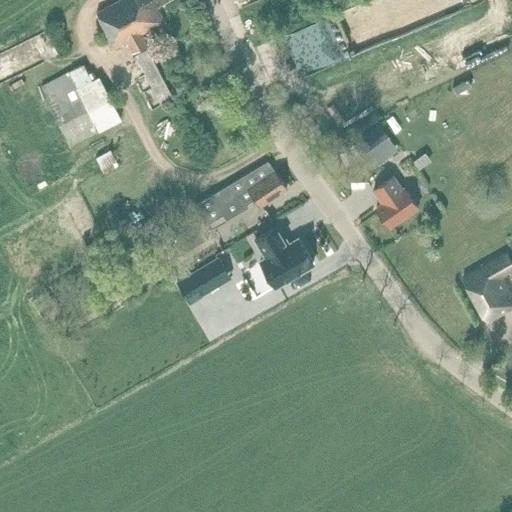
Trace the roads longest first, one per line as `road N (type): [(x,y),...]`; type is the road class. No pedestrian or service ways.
road 1 (tertiary): [(511,403),(448,351),(287,146),(214,0)]
road 2 (track): [(287,146),(217,181),(171,178),(82,24),(88,9),(105,0)]
